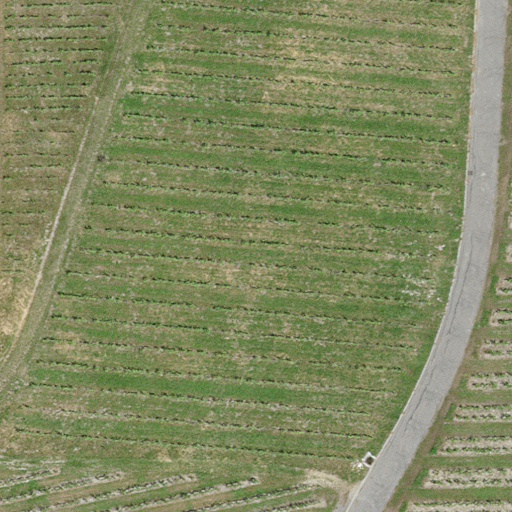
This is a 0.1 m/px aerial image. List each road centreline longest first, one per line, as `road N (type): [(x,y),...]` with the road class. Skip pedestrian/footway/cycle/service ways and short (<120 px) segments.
road 1 (track): [(363,511),(424,406),(465,291),(481,203),(494,0)]
road 2 (track): [(0,378),(49,277),(144,0)]
